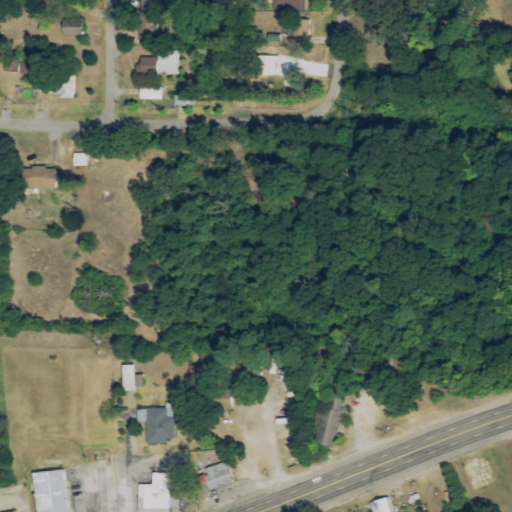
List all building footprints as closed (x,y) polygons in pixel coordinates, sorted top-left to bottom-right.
[(271,0),(271,12),(303,13),(303,0),(271,0)] [(82,36),(82,18),(61,19),(61,37),(82,36)] [(178,76),(179,51),(158,51),(157,59),(140,58),(139,75),(178,76)] [(19,58),(8,57),(8,73),(28,74),(28,64),(19,64),(19,58)] [(74,99),(73,76),(58,77),(58,100),(74,99)] [(139,100),(162,101),(162,88),(140,88),(139,100)] [(54,190),(55,169),(26,168),(25,189),(54,190)] [(132,366),(122,367),(122,390),(141,390),(141,376),(133,376),(132,366)] [(342,401),(320,399),(314,446),(336,449),(342,401)] [(166,409),(145,409),(146,444),(173,443),(173,410),(169,410),(170,417),(167,417),(166,409)] [(202,471),(209,491),(233,482),(226,462),(202,471)] [(66,511),(62,471),(31,474),(35,511),(66,511)] [(138,485),(138,499),(142,499),(142,510),(167,510),(168,474),(151,474),(151,486),(138,485)] [(391,511),(387,497),(370,502),(372,511),(391,511)]
